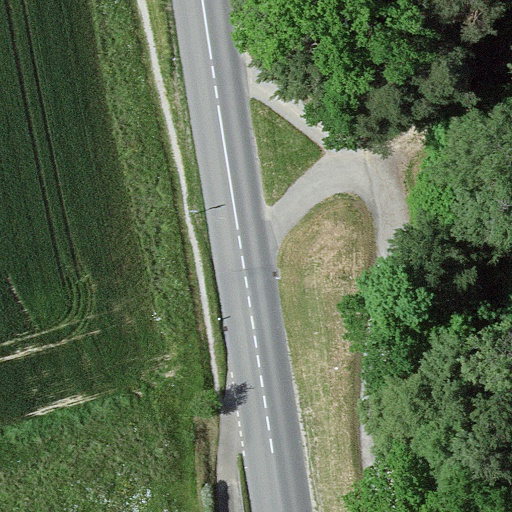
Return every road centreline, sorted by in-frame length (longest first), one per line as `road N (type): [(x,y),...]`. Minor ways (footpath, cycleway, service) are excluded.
road 1 (unclassified): [(389,511),(376,465),(373,385),(396,229),(369,164)]
road 2 (secondary): [(241,248),(281,511)]
road 3 (secondary): [(210,46),(241,248)]
road 4 (unclassified): [(210,46),(369,164)]
road 5 (track): [(369,164),(423,136),(511,52)]
road 6 (unclassified): [(369,164),(334,175),(241,248)]
